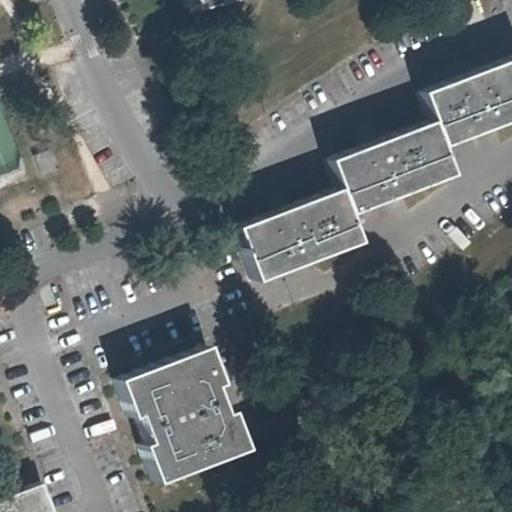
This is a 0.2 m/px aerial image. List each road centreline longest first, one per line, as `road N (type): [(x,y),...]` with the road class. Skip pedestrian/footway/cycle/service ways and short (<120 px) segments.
road 1 (residential): [(511,36),(386,89),(235,198),(162,220)]
road 2 (residential): [(162,220),(42,273),(23,291),(22,317),(94,511)]
road 3 (residential): [(162,220),(65,0)]
